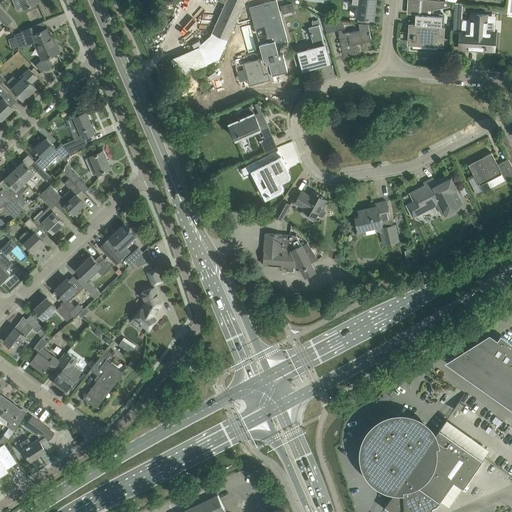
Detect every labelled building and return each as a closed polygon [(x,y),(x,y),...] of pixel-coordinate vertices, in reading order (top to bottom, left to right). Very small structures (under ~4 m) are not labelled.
[(219,0),(227,3),(213,33),(212,33),(211,36),(201,44),(210,60),(219,62),(246,0),(219,0)] [(281,16),(279,9),(277,2),(279,2),(278,0),(271,0),(273,4),(261,7),(262,13),(261,13),(267,33),(262,34),(263,36),(259,37),(261,45),(260,45),(263,58),(243,63),(247,75),(250,85),(270,79),(268,73),(272,72),(273,75),(287,71),(285,61),(283,55),(281,55),(279,45),(288,42),(286,37),(281,16)] [(349,0),(349,2),(359,3),(357,17),(358,17),(357,23),(359,23),(368,24),(369,19),(369,18),(373,19),(375,0),(349,0)] [(450,7),(450,2),(433,0),(422,0),(421,15),(416,14),(415,25),(416,25),(415,31),(414,31),(413,31),(412,42),(434,44),(435,26),(444,27),(445,14),(433,13),(433,10),(450,7)] [(461,33),(461,31),(462,20),(463,3),(455,2),(453,32),(461,33)] [(293,3),(281,6),(283,14),(295,10),(293,3)] [(12,21),(4,12),(0,7),(0,18),(7,26),(12,21)] [(461,33),(460,48),(460,47),(476,48),(476,49),(495,51),(495,31),(487,30),(488,13),(476,13),(476,21),(462,20),(461,31),(461,33)] [(327,33),(345,28),(343,21),(329,20),(325,22),(327,33)] [(346,37),(340,39),(342,49),(344,58),(359,55),(356,43),(371,40),(369,28),(368,24),(359,23),(360,30),(349,32),(349,31),(345,32),(346,37)] [(329,62),(327,52),(319,24),(309,27),(314,47),(299,52),(301,61),(304,70),(320,66),(320,64),(329,62)] [(54,44),(48,30),(47,28),(36,33),(33,27),(22,32),(14,35),(15,37),(18,46),(19,48),(34,42),(42,59),(35,65),(42,72),(46,68),(47,70),(53,65),(48,59),(47,57),(60,51),(56,43),(54,44)] [(11,48),(18,46),(15,37),(9,39),(11,48)] [(199,46),(172,58),(180,77),(207,64),(199,46)] [(37,77),(30,70),(29,69),(23,75),(25,77),(19,82),(14,76),(8,82),(14,88),(14,89),(23,99),(36,87),(31,83),(37,77)] [(7,92),(0,84),(0,100),(1,101),(0,101),(0,117),(2,119),(14,108),(2,96),(7,92)] [(265,153),(268,151),(277,147),(262,111),(255,114),(251,105),(227,116),(237,138),(237,139),(236,139),(237,141),(253,134),(252,132),(260,128),(265,138),(260,140),(265,153)] [(75,117),(66,120),(69,126),(77,123),(84,137),(85,136),(95,132),(86,112),(74,116),(75,117)] [(55,147),(54,145),(47,138),(41,144),(40,143),(34,148),(36,151),(36,152),(37,153),(38,152),(42,155),(36,161),(43,169),(59,154),(64,159),(69,153),(62,145),(61,145),(56,149),(55,147)] [(75,140),(62,145),(69,153),(80,149),(76,140),(76,139),(75,140)] [(87,158),(90,165),(94,175),(98,173),(110,168),(103,151),(91,156),(87,158)] [(511,176),(511,166),(508,159),(498,164),(491,152),(468,164),(474,176),(469,179),(477,195),(505,180),(511,176)] [(275,154),(246,166),(249,174),(261,169),(264,177),(267,176),(274,194),(274,195),(284,191),(285,191),(286,190),(286,189),(286,188),(286,187),(285,185),(285,184),(286,184),(286,183),(287,183),(292,181),(293,180),(294,179),(294,178),(294,177),(294,176),(290,165),(279,169),(274,155),(275,155),(275,154)] [(36,161),(30,167),(24,160),(23,161),(24,161),(15,170),(30,186),(31,186),(32,188),(37,184),(30,177),(35,173),(37,171),(51,185),(55,181),(43,169),(36,161)] [(89,188),(82,181),(67,165),(65,172),(69,177),(82,190),(84,193),(89,188)] [(21,195),(30,186),(15,170),(6,178),(6,177),(5,178),(11,184),(5,190),(9,194),(24,210),(30,204),(21,195)] [(414,201),(405,205),(409,212),(417,208),(421,214),(426,211),(438,205),(443,216),(464,205),(463,203),(459,194),(457,195),(447,175),(435,181),(433,177),(423,183),(427,189),(423,191),(421,187),(410,193),(414,201)] [(77,194),(82,190),(69,177),(63,182),(71,190),(62,198),(51,185),(44,192),(56,205),(60,210),(66,205),(71,210),(70,211),(74,215),(80,209),(79,208),(85,202),(77,194)] [(321,208),(322,208),(326,199),(312,191),(309,197),(307,195),(308,194),(301,191),(298,197),(295,195),(291,202),(294,204),(295,203),(303,208),(302,210),(316,218),(318,215),(321,217),(323,216),(326,212),(325,210),(321,208)] [(24,210),(9,194),(5,198),(0,192),(0,208),(7,202),(18,215),(24,210)] [(52,209),(56,205),(44,192),(40,196),(49,206),(34,221),(41,228),(45,224),(53,232),(64,222),(52,209)] [(282,220),(291,205),(282,200),(273,215),(282,220)] [(392,225),(389,211),(386,201),(377,203),(377,206),(358,210),(360,215),(355,217),(358,229),(356,234),(357,235),(359,235),(361,235),(362,235),(364,233),(365,231),(365,229),(380,226),(384,245),(398,242),(395,225),(392,225)] [(33,231),(38,226),(30,217),(25,223),(33,231)] [(137,237),(135,235),(136,235),(132,230),(132,229),(130,227),(129,228),(125,223),(100,247),(117,264),(121,260),(127,254),(127,247),(125,245),(130,240),(132,242),(137,237)] [(37,233),(32,237),(26,231),(20,237),(25,244),(31,249),(30,251),(33,253),(39,248),(38,246),(44,241),(37,233)] [(296,235),(276,234),(266,233),(263,264),(288,266),(287,271),(293,271),(293,266),(300,267),(305,277),(315,271),(311,263),(318,259),(308,242),(302,245),(296,235)] [(0,280),(1,281),(10,273),(7,269),(13,263),(6,256),(11,250),(16,245),(11,239),(1,249),(0,249),(0,280)] [(138,258),(135,261),(137,266),(152,260),(147,249),(138,258)] [(138,258),(137,257),(132,252),(123,260),(129,267),(135,261),(138,258)] [(334,258),(343,266),(344,257),(340,254),(335,255),(335,257),(334,258)] [(103,275),(112,267),(103,258),(98,263),(91,255),(76,269),(86,279),(87,281),(98,270),(103,275)] [(147,274),(151,285),(161,280),(156,270),(147,274)] [(11,278),(5,284),(9,289),(15,283),(11,278)] [(67,278),(56,289),(61,294),(65,299),(61,303),(62,304),(71,314),(73,316),(74,318),(79,314),(84,309),(79,303),(75,306),(70,300),(75,296),(71,292),(76,288),(67,278)] [(87,283),(84,286),(95,298),(101,293),(90,281),(89,282),(87,283)] [(140,322),(141,322),(148,328),(156,319),(153,317),(161,303),(155,287),(145,291),(142,292),(146,302),(143,309),(142,308),(136,315),(141,319),(140,322)] [(56,307),(54,304),(47,297),(40,304),(39,303),(33,308),(36,311),(35,311),(36,312),(38,311),(44,318),(56,307)] [(62,304),(57,309),(67,321),(73,316),(71,314),(62,304)] [(84,309),(79,314),(82,317),(88,310),(85,307),(84,309)] [(46,332),(38,322),(31,315),(27,319),(24,316),(15,327),(4,341),(16,350),(26,336),(21,332),(29,323),(37,332),(43,336),(43,335),(44,335),(46,332)] [(511,342),(501,335),(498,340),(497,340),(453,368),(507,406),(510,401),(511,402),(511,342)] [(41,351),(48,341),(42,337),(35,346),(41,351)] [(122,339),(119,344),(131,353),(135,348),(122,339)] [(123,372),(115,366),(107,359),(112,353),(106,348),(100,357),(90,369),(100,377),(83,400),(87,394),(98,403),(114,381),(115,382),(123,372)] [(59,375),(55,380),(68,389),(74,381),(77,378),(82,371),(74,365),(74,364),(78,360),(68,351),(61,361),(66,365),(60,373),(60,372),(58,374),(59,375)] [(54,355),(49,361),(38,352),(31,361),(38,366),(37,368),(43,373),(46,369),(46,370),(47,369),(45,368),(47,365),(53,370),(60,361),(54,355)] [(0,414),(10,401),(0,394),(1,394),(0,393),(0,414)] [(16,428),(15,426),(21,418),(16,415),(20,408),(19,408),(10,401),(0,414),(0,420),(2,421),(9,427),(4,435),(0,439),(0,441),(3,444),(5,444),(9,438),(16,428)] [(459,402),(455,408),(460,411),(464,405),(459,402)] [(447,418),(434,437),(433,435),(432,433),(430,431),(429,429),(427,427),(424,424),(421,422),(419,420),(416,419),(413,418),(411,417),(409,417),(406,416),(403,416),(402,416),(399,416),(396,416),(393,416),(390,417),(387,418),(385,419),(383,420),(380,421),(378,423),(377,424),(375,426),(373,428),(371,430),(370,431),(369,432),(368,434),(367,436),(366,437),(366,439),(365,441),(364,443),(364,445),(363,447),(363,448),(363,451),(363,452),(363,454),(363,457),(363,459),(364,461),(364,462),(364,464),(365,466),(366,468),(367,470),(368,471),(369,473),(369,474),(370,475),(372,478),(374,480),(376,481),(378,483),(381,485),(384,486),(387,488),(389,489),(391,489),(393,490),(396,490),(383,508),(384,509),(385,507),(392,511),(423,511),(437,506),(454,482),(463,488),(483,460),(440,429),(447,419),(447,418)] [(28,438),(19,443),(23,449),(22,449),(26,454),(24,455),(25,456),(26,455),(30,460),(45,450),(40,443),(46,438),(48,439),(53,432),(32,417),(25,425),(36,433),(40,438),(37,440),(31,443),(28,438)] [(12,455),(5,444),(3,444),(0,446),(0,449),(6,459),(12,455)] [(224,511),(226,511),(218,495),(182,511),(224,511)] [(136,511),(163,511),(177,508),(174,500),(137,511),(136,511)]
